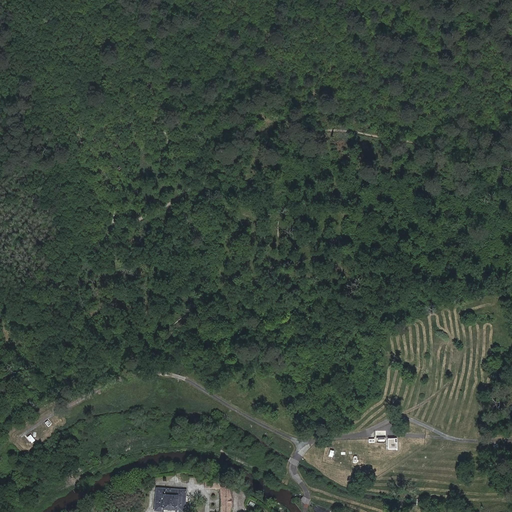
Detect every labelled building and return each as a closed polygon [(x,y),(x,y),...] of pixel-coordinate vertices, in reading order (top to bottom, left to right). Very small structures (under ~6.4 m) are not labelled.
[(488,329),(479,330),(482,351),(491,350),(488,329)] [(447,344),(438,346),(440,363),(450,361),(447,344)] [(389,448),(397,448),(397,438),(389,439),(389,448)] [(231,511),(233,499),(229,486),(219,480),(212,479),(211,489),(220,489),(221,501),(220,511),(231,511)] [(162,510),(178,511),(177,511),(184,511),(186,491),(157,489),(155,511),(161,511),(162,510)]
